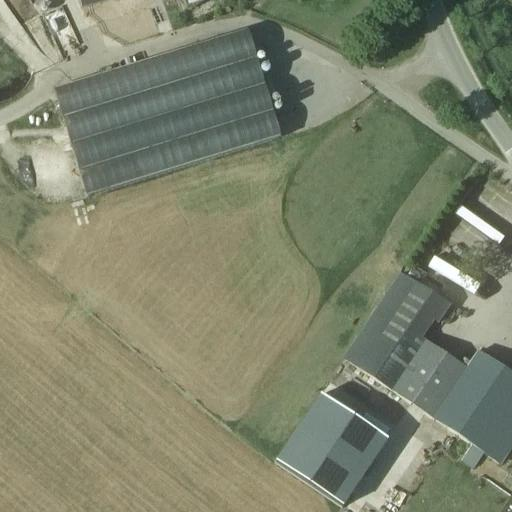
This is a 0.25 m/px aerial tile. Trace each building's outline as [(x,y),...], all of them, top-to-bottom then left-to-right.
[(88,0),(92,10),(128,0),(88,0)] [(60,7),(28,25),(51,66),(83,48),(60,7)] [(251,55),(233,60),(228,41),(56,94),(86,197),(276,137),(251,55)] [(445,231),(487,267),(511,239),(485,217),(492,209),(475,195),(445,231)] [(342,362),(499,466),(511,445),(511,378),(475,354),(464,371),(422,344),(447,307),(400,275),(342,362)] [(308,413),(273,465),(341,510),(376,458),(387,442),(319,397),(308,413)] [(431,486),(450,454),(439,447),(420,479),(431,486)]
